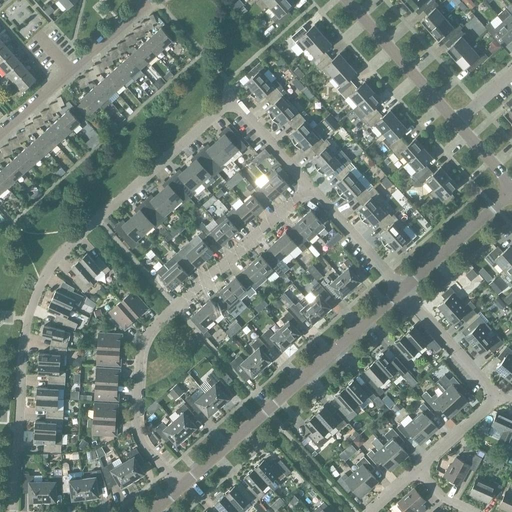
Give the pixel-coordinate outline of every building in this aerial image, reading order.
[(58,0),(67,10),(78,0),(58,0)] [(278,0),(270,8),(276,14),(271,18),(279,27),(293,15),(288,10),(294,4),(289,0),(278,0)] [(434,1),(435,0),(406,0),(403,2),(412,12),(421,5),(425,9),(434,1)] [(479,0),(469,6),(472,11),(485,4),(482,0),(479,0)] [(434,1),(425,9),(429,14),(420,21),(429,31),(444,18),(436,8),(438,6),(434,1)] [(511,6),(510,4),(497,16),(511,32),(511,6)] [(444,18),(429,31),(438,41),(447,34),(451,38),(460,30),(462,28),(455,20),(450,24),(444,18)] [(511,38),(511,32),(503,22),(495,29),(489,23),(484,27),(493,37),(498,33),(507,43),(511,38)] [(308,48),(322,35),(313,26),(304,34),(300,29),(291,38),(299,47),(303,43),(308,48)] [(153,36),(164,48),(172,41),(161,28),(153,36)] [(464,34),(460,30),(451,38),(454,43),(446,50),(455,60),(470,47),(464,40),(468,37),(465,34),(464,34)] [(321,53),(330,45),(322,35),(308,48),(316,57),(311,61),(316,66),(325,58),(321,53)] [(145,43),(156,55),(164,48),(153,36),(145,43)] [(489,56),(493,53),(496,57),(506,50),(500,42),(491,49),(488,45),(484,49),(489,56)] [(156,55),(145,43),(137,50),(148,62),(156,55)] [(4,44),(0,47),(0,63),(12,53),(4,44)] [(476,53),(470,47),(455,60),(464,70),(472,63),(477,67),(488,57),(480,49),(476,53)] [(148,62),(137,50),(129,57),(140,70),(148,62)] [(0,66),(6,73),(20,62),(12,53),(0,63),(0,66)] [(339,54),(330,62),(325,58),(316,66),(320,71),(325,67),(333,76),(347,64),(339,54)] [(120,64),(132,77),(140,70),(129,57),(120,64)] [(14,82),(28,70),(20,62),(6,73),(14,82)] [(249,95),(268,78),(263,73),(264,71),(264,69),(259,63),(248,73),(251,78),(243,85),(246,89),(247,91),(248,93),(249,95)] [(132,77),(120,64),(112,71),(124,84),(132,77)] [(337,89),(341,94),(351,86),(346,81),(356,73),(347,64),(333,76),(341,86),(337,89)] [(22,91),(36,80),(28,70),(14,82),(9,86),(13,90),(18,86),(22,91)] [(124,84),(112,71),(104,79),(115,91),(124,84)] [(266,94),(270,99),(279,91),(282,88),(276,81),(273,81),(271,82),(268,78),(249,95),(251,96),(253,97),(255,98),(258,102),(266,94)] [(115,91),(104,79),(96,86),(107,98),(115,91)] [(293,99),(307,89),(300,80),(286,91),(293,99)] [(355,91),(351,86),(341,94),(346,100),(350,96),(358,105),(372,92),(364,83),(355,91)] [(107,98),(96,86),(88,93),(99,105),(107,98)] [(282,88),(279,91),(270,99),(274,103),(266,110),(269,114),(269,116),(270,118),(272,120),(288,105),(289,105),(290,104),(286,99),(288,97),(288,95),(282,88)] [(73,100),(78,97),(74,90),(69,92),(73,100)] [(362,118),(367,123),(376,114),(372,110),(381,101),(372,92),(358,105),(366,114),(362,118)] [(99,105),(88,93),(80,100),(82,103),(78,106),(87,116),(99,105)] [(511,124),(511,123),(511,97),(507,102),(511,106),(503,114),(511,124)] [(275,123),(277,124),(280,127),(289,120),(293,124),(301,116),(297,111),(295,113),(289,105),(288,105),(272,120),(273,121),(275,123)] [(61,118),(72,130),(80,123),(69,110),(61,118)] [(376,114),(367,123),(371,128),(375,124),(384,133),(398,121),(389,111),(380,119),(376,114)] [(313,129),(301,116),(293,124),(296,128),(288,136),(291,139),(292,141),(293,143),(294,145),(311,130),(311,131),(313,129)] [(53,125),(64,137),(72,130),(61,118),(53,125)] [(406,130),(398,121),(384,133),(386,135),(381,139),(392,151),(401,143),(397,138),(406,130)] [(327,123),(319,133),(327,138),(334,129),(327,123)] [(44,132),(55,145),(64,137),(53,125),(44,132)] [(222,138),(216,143),(229,157),(233,162),(242,154),(240,152),(246,147),(228,127),(219,134),(222,138)] [(318,138),(311,131),(311,130),(294,145),(296,146),(298,148),(300,149),(303,152),(311,145),(315,149),(324,141),(320,137),(318,138)] [(36,139),(47,152),(55,145),(44,132),(36,139)] [(47,152),(36,139),(28,147),(39,159),(47,152)] [(315,149),(319,153),(311,161),(314,164),(314,166),(315,168),(317,170),(335,154),(328,146),(330,144),(326,139),(324,141),(315,149)] [(406,148),(401,143),(392,151),(400,160),(404,156),(409,162),(423,149),(415,139),(406,148)] [(199,152),(217,173),(223,167),(221,165),(229,157),(216,143),(210,148),(207,145),(199,152)] [(39,159),(28,147),(20,154),(31,166),(39,159)] [(261,153),(266,158),(270,155),(265,149),(261,153)] [(422,166),(431,158),(423,149),(409,162),(417,171),(413,175),(417,180),(427,171),(422,166)] [(217,173),(199,152),(191,160),(194,163),(188,168),(201,182),(209,175),(211,178),(217,173)] [(12,161),(23,173),(31,166),(20,154),(12,161)] [(320,173),(322,174),(325,177),(334,170),(337,174),(346,166),(335,154),(317,170),(318,172),(320,173)] [(397,157),(393,161),(398,167),(403,164),(397,157)] [(381,159),(375,163),(378,168),(384,164),(381,159)] [(4,168),(15,180),(23,173),(12,161),(4,168)] [(339,195),(358,179),(350,170),(353,168),(349,164),(346,166),(337,174),(341,179),(333,186),(336,189),(337,191),(338,193),(339,195)] [(277,173),(269,180),(280,193),(288,186),(284,180),(288,176),(280,167),(275,171),(277,173)] [(0,171),(0,179),(7,188),(15,180),(4,168),(0,171)] [(201,182),(188,168),(182,173),(179,170),(171,178),(189,198),(195,193),(192,190),(201,182)] [(426,181),(434,190),(448,177),(440,168),(431,176),(427,171),(417,180),(422,185),(426,181)] [(457,187),(448,177),(434,190),(442,199),(438,203),(442,208),(452,200),(448,195),(457,187)] [(189,198),(171,178),(163,185),(166,188),(160,193),(172,208),(181,200),(183,203),(189,198)] [(356,195),(360,199),(369,192),(358,179),(339,195),(341,197),(343,198),(345,199),(348,203),(356,195)] [(272,200),(280,193),(269,180),(261,188),(259,185),(255,189),(263,199),(267,195),(272,200)] [(277,206),(295,190),(290,186),(273,202),(277,206)] [(1,196),(5,201),(15,193),(11,188),(1,196)] [(385,200),(373,188),(369,192),(360,199),(364,204),(355,211),(359,215),(359,216),(360,219),(362,221),(380,204),(385,200)] [(416,189),(409,194),(415,201),(421,196),(416,189)] [(172,208),(160,193),(154,199),(151,196),(143,203),(161,223),(166,218),(164,215),(172,208)] [(252,195),(244,203),(255,215),(263,208),(252,195)] [(131,219),(144,233),(153,225),(155,228),(161,223),(143,203),(135,210),(137,213),(131,219)] [(247,223),(255,215),(244,203),(236,210),(234,208),(229,212),(238,221),(242,217),(247,223)] [(365,223),(367,224),(370,228),(379,220),(382,225),(391,217),(380,204),(362,221),(363,222),(365,223)] [(325,227),(324,225),(328,221),(320,212),(315,216),(310,210),(302,218),(317,234),(325,227)] [(234,225),(238,221),(229,212),(225,215),(224,214),(215,222),(219,225),(230,238),(238,230),(234,225)] [(394,215),(391,217),(382,225),(386,229),(378,236),(381,240),(382,242),(383,244),(384,246),(401,231),(400,231),(402,229),(404,227),(394,215)] [(309,241),(317,234),(302,218),(294,225),(298,230),(294,234),(303,244),(307,240),(309,241)] [(144,233),(131,219),(125,224),(123,221),(114,228),(132,248),(138,243),(136,240),(144,233)] [(219,225),(211,232),(205,226),(201,230),(202,232),(210,240),(214,236),(222,245),(230,238),(219,225)] [(414,242),(402,229),(400,231),(401,231),(384,246),(385,247),(387,249),(390,250),(393,253),(401,246),(405,250),(414,242)] [(416,244),(420,240),(411,229),(406,233),(416,244)] [(169,241),(177,249),(187,240),(180,232),(169,241)] [(202,232),(189,242),(194,247),(205,260),(213,253),(209,247),(213,244),(210,240),(202,232)] [(285,233),(277,240),(288,253),(297,245),(302,251),(306,247),(303,244),(294,234),(290,237),(285,233)] [(280,260),(288,253),(277,240),(269,247),(274,253),(269,257),(284,273),(289,269),(280,260)] [(194,247),(189,242),(177,253),(189,267),(193,263),(197,267),(205,260),(194,247)] [(504,270),(511,262),(511,249),(510,246),(501,254),(496,248),(485,258),(493,267),(498,263),(504,270)] [(177,253),(164,265),(169,270),(180,282),(188,275),(185,271),(189,267),(177,253)] [(87,254),(79,261),(93,277),(97,281),(110,270),(100,259),(95,263),(87,254)] [(252,262),(266,278),(274,271),(279,277),(284,273),(269,257),(265,260),(260,255),(252,262)] [(339,276),(351,289),(360,281),(352,272),(356,268),(348,259),(344,262),(348,268),(339,276)] [(93,277),(79,261),(71,268),(79,277),(74,282),(84,292),(93,285),(89,280),(93,277)] [(247,274),(243,277),(251,286),(254,289),(266,278),(252,262),(244,270),(247,274)] [(172,290),(180,282),(169,270),(164,265),(156,272),(158,274),(153,278),(163,288),(167,284),(172,290)] [(317,281),(323,276),(313,265),(307,270),(317,281)] [(464,278),(474,288),(482,280),(472,270),(464,278)] [(342,298),(351,289),(339,276),(333,281),(329,276),(321,283),(329,292),(334,289),(342,298)] [(235,277),(227,285),(238,297),(241,300),(247,295),(249,298),(256,292),(254,289),(251,286),(243,277),(239,281),(235,277)] [(309,303),(321,316),(331,308),(322,298),(328,293),(318,282),(312,287),(314,289),(310,292),(315,297),(309,303)] [(238,297),(227,285),(219,292),(220,294),(216,297),(230,313),(236,308),(236,305),(241,300),(238,297)] [(445,315),(459,304),(462,301),(450,287),(441,295),(445,300),(438,307),(445,315)] [(56,291),(51,301),(71,309),(75,300),(81,302),(83,296),(70,290),(67,296),(56,291)] [(121,302),(135,318),(142,311),(144,313),(149,309),(133,291),(121,302)] [(226,317),(230,313),(216,297),(212,301),(210,300),(202,307),(213,320),(221,312),(226,317)] [(71,309),(51,301),(47,311),(58,316),(56,322),(75,330),(77,324),(66,319),(71,309)] [(463,308),(459,304),(445,315),(453,324),(461,317),(465,323),(476,313),(473,310),(476,307),(470,301),(463,308)] [(128,324),(135,318),(121,302),(109,312),(125,330),(130,326),(128,324)] [(321,316),(309,303),(303,308),(299,302),(295,305),(294,303),(289,307),(299,319),(303,315),(312,324),(321,316)] [(205,327),(213,320),(202,307),(194,314),(205,327)] [(279,329),(291,343),(301,334),(292,325),(297,321),(288,312),(284,316),(289,321),(279,329)] [(465,338),(473,346),(486,334),(482,329),(487,325),(479,316),(468,326),(473,331),(465,338)] [(52,347),(66,349),(70,333),(64,332),(65,331),(44,326),(41,337),(54,339),(52,347)] [(404,335),(418,350),(424,345),(428,350),(432,347),(436,352),(440,347),(429,334),(424,338),(414,327),(404,335)] [(291,343),(279,329),(274,334),(269,329),(261,336),(269,345),(274,341),(282,351),(291,343)] [(133,336),(140,343),(144,340),(137,332),(133,336)] [(98,349),(119,350),(120,341),(122,341),(122,334),(98,333),(98,349)] [(224,333),(214,340),(218,346),(228,339),(224,333)] [(486,334),(473,346),(480,354),(488,348),(493,353),(504,343),(495,334),(490,339),(486,334)] [(409,358),(418,350),(404,335),(395,343),(404,354),(399,358),(408,367),(413,363),(409,358)] [(250,356),(262,369),(267,364),(268,365),(271,362),(270,361),(271,361),(263,351),(267,347),(259,338),(251,345),(255,350),(250,356)] [(504,377),(511,367),(511,350),(506,346),(497,358),(502,361),(495,369),(504,377)] [(38,364),(60,365),(66,366),(66,355),(66,349),(52,347),(52,354),(39,353),(38,364)] [(119,359),(119,350),(98,349),(97,365),(120,366),(121,360),(119,359)] [(383,354),(374,362),(388,377),(392,382),(405,370),(393,356),(388,359),(383,354)] [(262,369),(250,356),(244,361),(239,355),(230,364),(238,373),(244,368),(252,377),(262,369)] [(388,377),(374,362),(365,370),(374,381),(370,384),(380,396),(384,392),(378,385),(388,377)] [(50,382),(65,383),(65,373),(63,371),(59,371),(60,365),(38,364),(38,375),(51,376),(50,382)] [(96,384),(117,385),(118,376),(120,376),(120,369),(96,368),(96,384)] [(232,381),(224,371),(220,375),(228,384),(232,381)] [(205,393),(218,408),(228,399),(221,390),(226,386),(212,372),(208,376),(211,379),(208,382),(212,387),(205,393)] [(443,393),(459,410),(468,402),(458,391),(462,387),(453,377),(444,385),(448,389),(443,393)] [(344,389),(358,404),(364,399),(368,404),(376,397),(367,387),(363,391),(354,380),(344,389)] [(36,398),(58,399),(58,389),(64,389),(65,383),(50,382),(50,388),(37,388),(36,398)] [(117,385),(96,384),(95,400),(118,401),(119,395),(117,394),(117,385)] [(403,393),(408,397),(414,390),(409,386),(403,393)] [(208,417),(218,408),(205,393),(201,388),(191,397),(190,395),(185,399),(197,412),(201,408),(208,417)] [(358,404),(344,389),(335,397),(344,407),(340,411),(349,421),(357,414),(352,409),(358,404)] [(450,418),(459,410),(443,393),(435,401),(426,391),(422,395),(435,411),(440,407),(450,418)] [(48,416),(63,417),(63,410),(57,410),(58,399),(36,398),(36,409),(49,410),(48,416)] [(94,419),(115,420),(116,411),(118,411),(118,404),(94,403),(94,419)] [(173,421),(186,436),(197,427),(189,419),(194,415),(184,404),(176,411),(180,415),(173,421)] [(414,420),(429,437),(438,428),(428,418),(432,414),(423,404),(419,408),(423,412),(414,420)] [(314,415),(328,430),(334,425),(338,431),(346,424),(337,413),(333,417),(324,407),(314,415)] [(511,444),(511,418),(497,412),(491,426),(503,431),(499,439),(511,444)] [(322,436),(328,430),(314,415),(305,423),(313,432),(308,437),(319,448),(327,441),(322,436)] [(63,417),(48,416),(48,422),(35,422),(34,432),(56,434),(56,423),(62,423),(63,417)] [(115,420),(94,419),(93,435),(116,436),(117,429),(115,429),(115,420)] [(429,437),(414,420),(405,428),(401,423),(396,428),(406,438),(410,434),(420,445),(429,437)] [(173,421),(167,427),(163,422),(155,429),(165,441),(169,437),(176,445),(186,436),(173,421)] [(384,446),(399,463),(408,455),(398,444),(403,440),(392,428),(384,435),(389,441),(384,446)] [(303,440),(307,436),(300,429),(296,432),(303,440)] [(62,434),(56,434),(34,432),(34,443),(46,444),(46,452),(61,452),(62,434)] [(158,448),(163,445),(158,437),(153,441),(158,448)] [(329,445),(338,450),(342,444),(332,439),(329,445)] [(399,463),(384,446),(375,454),(371,450),(367,454),(376,464),(380,460),(390,471),(399,463)] [(100,457),(105,455),(101,448),(96,451),(100,457)] [(122,463),(133,481),(144,474),(139,464),(144,461),(136,448),(127,454),(130,459),(122,463)] [(88,461),(97,459),(95,451),(87,452),(88,461)] [(443,477),(459,485),(468,468),(475,472),(482,459),(475,455),(473,457),(469,455),(466,461),(464,462),(457,458),(452,466),(450,465),(443,477)] [(354,473),(369,490),(378,482),(368,471),(373,467),(364,457),(356,464),(359,468),(354,473)] [(264,460),(254,469),(267,484),(273,491),(274,490),(280,484),(278,482),(290,472),(280,460),(276,464),(274,462),(270,467),(264,460)] [(133,481),(122,463),(115,468),(112,463),(102,469),(109,489),(119,483),(121,487),(133,481)] [(247,490),(257,502),(265,494),(261,490),(267,484),(254,469),(244,478),(251,486),(247,490)] [(83,479),(85,499),(98,497),(97,486),(105,485),(100,470),(90,472),(91,478),(83,479)] [(85,499),(83,479),(82,472),(70,474),(62,475),(63,491),(63,490),(70,489),(72,500),(85,499)] [(369,490),(354,473),(349,478),(345,474),(337,481),(346,491),(350,487),(360,498),(369,490)] [(43,502),(42,482),(34,482),(34,476),(29,476),(29,474),(23,474),(22,491),(29,491),(29,502),(43,502)] [(42,482),(43,502),(56,502),(56,491),(63,491),(62,475),(51,476),(51,482),(42,482)] [(476,479),(469,494),(489,503),(491,497),(497,499),(503,486),(490,480),(488,485),(476,479)] [(225,495),(238,510),(244,504),(248,509),(257,502),(247,490),(242,494),(235,486),(225,495)] [(415,511),(414,510),(425,501),(414,489),(398,503),(399,504),(397,507),(401,511),(404,510),(406,511),(415,511)] [(120,495),(125,503),(129,500),(123,492),(120,495)] [(511,511),(511,494),(506,492),(499,507),(509,511),(511,511)] [(235,511),(238,510),(225,495),(215,504),(221,511),(235,511)] [(312,511),(332,511),(324,502),(312,511)]
